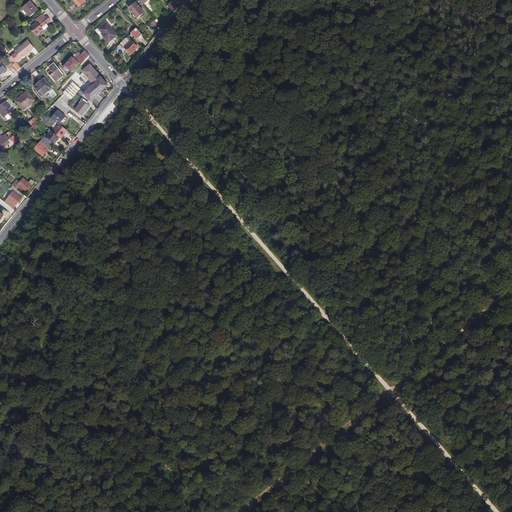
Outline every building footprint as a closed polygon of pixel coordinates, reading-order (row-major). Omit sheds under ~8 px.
[(30,1),(23,8),(30,17),(38,10),(30,1)] [(145,13),(137,3),(130,8),(138,18),(145,13)] [(38,22),(31,28),(36,35),(44,29),(42,27),(51,20),(48,16),(46,17),(43,14),(36,20),(38,22)] [(104,36),(109,43),(117,36),(108,23),(100,29),(99,29),(96,30),(96,32),(99,35),(101,36),(103,34),(104,35),(104,36)] [(143,35),(137,28),(132,33),(137,40),(143,35)] [(18,71),(21,68),(17,63),(25,56),(28,54),(30,54),(32,52),(32,51),(35,48),(29,40),(15,51),(16,53),(11,57),(9,54),(6,56),(9,61),(14,66),(18,71)] [(138,48),(131,40),(124,47),(132,54),(138,48)] [(72,72),(79,64),(82,65),(89,56),(85,51),(76,61),(73,58),(64,69),(67,72),(69,69),(72,72)] [(10,69),(14,66),(9,61),(6,64),(10,69)] [(61,77),(52,65),(49,68),(52,71),(48,74),(55,82),(61,77)] [(85,94),(91,101),(109,86),(91,66),(83,72),(95,85),(85,94)] [(52,89),(44,80),(34,88),(41,97),(52,89)] [(66,94),(68,96),(78,86),(74,82),(65,92),(66,94)] [(78,86),(68,96),(71,100),(81,89),(78,86)] [(23,97),(17,103),(23,111),(35,102),(27,92),(22,96),(23,97)] [(64,99),(62,97),(59,100),(66,105),(71,100),(68,96),(64,99)] [(14,105),(10,99),(5,102),(10,108),(14,105)] [(59,100),(57,102),(62,106),(68,111),(70,108),(66,105),(59,100)] [(90,107),(83,101),(75,111),(82,117),(90,107)] [(5,102),(0,106),(0,112),(7,121),(11,117),(9,114),(11,112),(9,109),(10,108),(5,102)] [(65,117),(58,111),(52,119),(60,125),(65,117)] [(29,124),(32,127),(38,121),(35,118),(29,124)] [(60,125),(53,133),(59,138),(61,139),(67,131),(60,125)] [(53,133),(51,131),(46,138),(47,138),(53,143),(54,144),(59,138),(53,133)] [(0,135),(0,146),(2,149),(11,142),(6,135),(2,138),(0,136),(0,135)] [(47,151),(53,143),(47,138),(43,143),(40,141),(34,149),(41,155),(45,149),(47,151)] [(16,189),(17,190),(19,187),(26,192),(34,183),(31,181),(29,183),(23,179),(20,183),(16,181),(12,186),(16,189)] [(11,208),(14,210),(25,196),(17,190),(16,189),(5,203),(11,208)] [(0,203),(9,211),(11,208),(5,203),(0,198),(0,203)]
